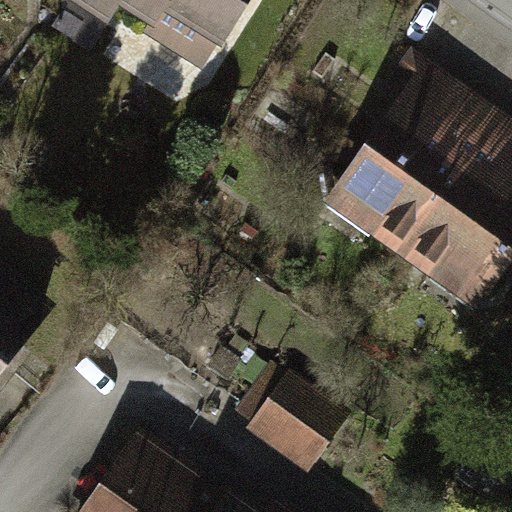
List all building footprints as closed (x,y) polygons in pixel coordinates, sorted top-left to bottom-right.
[(104,0),(101,6),(223,76),(267,0),(104,0)] [(507,325),(511,318),(511,116),(453,74),(352,213),(507,325)] [(0,414),(78,321),(0,256),(0,414)] [(369,432),(302,381),(261,436),(328,486),(369,432)] [(252,496),(154,429),(96,511),(309,511),(263,480),(252,496)]
